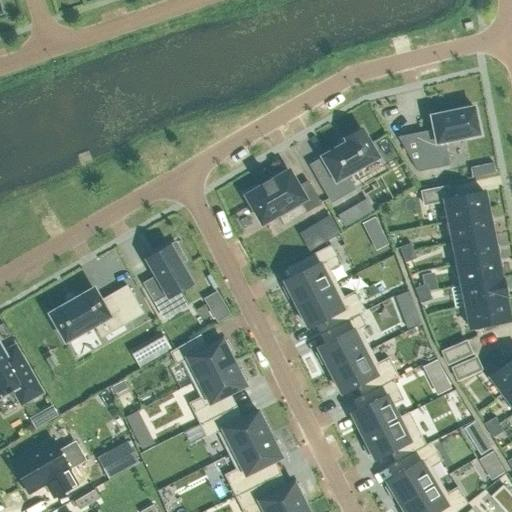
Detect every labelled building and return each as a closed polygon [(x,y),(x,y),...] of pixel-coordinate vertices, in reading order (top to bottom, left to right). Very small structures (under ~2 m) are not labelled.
[(433,130),(397,138),(418,172),(449,166),(444,142),(479,135),(473,108),(430,117),(433,130)] [(346,176),(378,158),(362,130),(345,140),(347,143),(322,158),(330,172),(318,179),(332,203),(354,190),(346,176)] [(493,164),(482,166),(484,175),(495,173),(493,164)] [(305,214),(319,206),(306,183),(296,189),(287,174),(271,183),(270,180),(260,186),(261,188),(245,197),(260,224),(275,216),(277,218),(288,212),(287,209),(299,203),(305,214)] [(446,201),(450,220),(487,213),(483,192),(449,199),(446,187),(421,192),(424,205),(446,201)] [(352,208),(338,216),(344,227),(358,219),(352,208)] [(487,213),(450,220),(454,241),(492,234),(487,213)] [(387,243),(373,215),(361,222),(375,249),(387,243)] [(329,216),(314,225),(323,240),(338,231),(329,216)] [(496,255),(492,234),(454,241),(458,262),(496,255)] [(402,255),(413,251),(410,243),(399,248),(402,255)] [(158,281),(146,288),(151,296),(155,304),(156,306),(168,299),(180,292),(192,285),(192,283),(191,283),(186,274),(186,273),(180,263),(185,260),(176,244),(146,261),(158,281)] [(286,286),(282,288),(288,299),(292,298),(296,305),(336,284),(329,270),(341,265),(331,245),(302,261),(307,271),(291,280),(284,283),(286,286)] [(405,263),(416,259),(413,251),(402,255),(405,263)] [(458,262),(463,284),(500,276),(496,255),(458,262)] [(500,276),(463,284),(467,305),(504,298),(500,276)] [(336,284),(296,305),(307,328),(314,324),(330,316),(335,326),(359,314),(364,311),(354,292),(343,297),(336,284)] [(417,296),(428,292),(426,284),(414,289),(417,296)] [(101,303),(93,289),(49,314),(65,342),(118,311),(126,323),(142,314),(126,286),(110,295),(111,297),(101,303)] [(419,322),(408,290),(394,295),(405,327),(419,322)] [(428,292),(417,296),(420,304),(431,299),(428,292)] [(217,293),(204,301),(217,324),(231,317),(217,293)] [(504,298),(467,305),(472,329),(509,321),(504,298)] [(318,352),(316,354),(320,365),(324,363),(329,371),(370,350),(359,329),(365,326),(359,314),(335,326),(340,337),(324,345),(318,349),(318,352)] [(192,339),(169,351),(175,364),(181,362),(192,383),(233,363),(229,354),(232,352),(227,341),(223,343),(222,340),(206,347),(199,351),(192,339)] [(442,353),(447,364),(471,354),(466,342),(442,353)] [(0,345),(0,397),(8,393),(9,396),(13,394),(12,391),(16,388),(24,403),(41,393),(16,350),(6,356),(0,345)] [(370,350),(329,371),(340,393),(356,386),(364,382),(368,391),(397,377),(388,358),(377,364),(370,350)] [(451,386),(435,357),(421,365),(436,394),(451,386)] [(452,369),(457,381),(481,370),(475,358),(452,369)] [(501,393),(511,385),(511,359),(489,377),(501,393)] [(199,398),(188,404),(199,425),(228,410),(222,398),(229,394),(245,386),(243,383),(247,381),(241,370),(238,372),(233,363),(192,383),(199,398)] [(358,411),(351,415),(362,436),(398,418),(391,405),(402,400),(392,380),(368,392),(374,403),(358,411)] [(123,382),(112,387),(116,394),(126,389),(123,382)] [(511,385),(501,393),(511,407),(511,385)] [(51,407),(30,419),(35,428),(56,415),(51,407)] [(228,410),(199,425),(206,438),(216,432),(228,455),(269,434),(257,411),(242,419),(235,423),(228,410)] [(398,418),(362,436),(366,445),(363,447),(368,458),(372,456),(373,459),(396,448),(402,458),(426,446),(420,435),(409,412),(398,418)] [(488,431),(498,425),(494,418),(483,424),(488,431)] [(490,447),(474,420),(463,427),(479,454),(490,447)] [(492,438),(502,431),(498,425),(488,431),(492,438)] [(148,433),(137,439),(142,450),(153,444),(148,433)] [(235,470),(224,475),(235,497),(264,482),(258,469),(274,461),(281,458),(279,454),(283,453),(277,442),(274,443),(269,434),(228,455),(235,470)] [(52,439),(10,463),(28,494),(46,484),(54,498),(76,485),(68,471),(69,471),(69,469),(85,460),(74,443),(59,452),(52,439)] [(127,442),(97,459),(108,479),(138,462),(127,442)] [(388,486),(385,488),(391,499),(394,497),(399,504),(438,480),(430,467),(442,461),(431,443),(426,446),(402,458),(409,470),(393,479),(386,483),(388,486)] [(438,480),(399,504),(404,511),(403,511),(455,511),(467,504),(457,487),(446,493),(438,480)] [(264,482),(235,497),(242,511),(293,511),(305,506),(301,497),(304,495),(299,484),(295,486),(293,483),(286,486),(270,494),(264,482)] [(511,511),(511,494),(502,483),(489,494),(505,511),(511,511)] [(94,490),(74,502),(79,511),(99,499),(94,490)]
